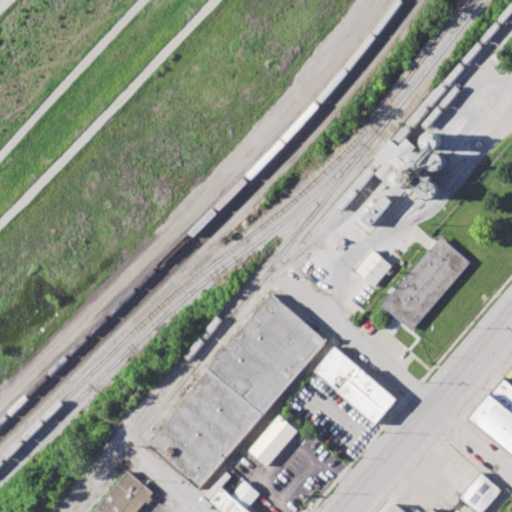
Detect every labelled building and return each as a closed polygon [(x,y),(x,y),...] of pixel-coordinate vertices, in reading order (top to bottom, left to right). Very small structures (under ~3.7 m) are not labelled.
[(432,134),(436,135),(439,137),(441,141),(441,145),(438,149),(435,151),(432,152),(429,151),(426,149),(424,146),(423,143),(424,140),(426,137),(428,135),(432,134)] [(433,156),(438,157),(440,159),(442,162),(442,166),(440,170),(436,173),(434,173),(430,172),(427,170),(425,168),(425,164),(425,161),(427,158),(430,156),(433,156)] [(429,183),(433,184),(436,186),(437,189),(438,193),(435,197),(432,200),(429,200),(426,199),(423,197),(421,195),(420,191),(421,188),(423,185),(425,183),(429,183)] [(383,196),(392,203),(368,228),(360,220),(383,196)] [(440,239),(471,264),(412,332),(382,306),(440,239)] [(356,269),(375,249),(392,264),(374,285),(356,269)] [(271,296),(327,343),(199,489),(149,446),(208,368),(271,296)] [(337,348),(398,400),(374,427),(314,373),(337,348)] [(511,455),(469,418),(503,378),(511,385),(511,455)] [(250,449),(281,415),(299,430),(268,465),(250,449)] [(95,511),(130,472),(153,491),(134,511),(95,511)] [(480,511),(460,496),(481,472),(500,488),(480,511)] [(222,489),(248,511),(220,511),(209,502),(222,489)] [(387,511),(395,503),(404,511),(428,511),(432,508),(436,511),(387,511)]
